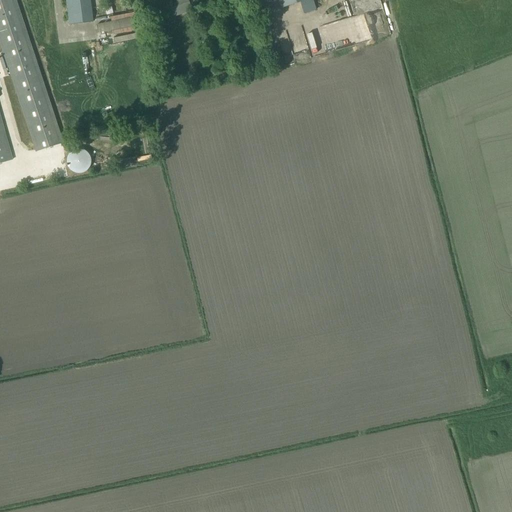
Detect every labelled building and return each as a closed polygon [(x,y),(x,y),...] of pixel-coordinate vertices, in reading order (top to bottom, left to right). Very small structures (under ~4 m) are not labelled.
[(0,0),(0,40),(37,152),(63,143),(15,0),(0,0)] [(66,0),(70,22),(80,21),(92,20),(89,0),(66,0)] [(126,0),(128,13),(135,12),(133,0),(126,0)] [(277,0),(280,10),(311,0),(277,0)] [(170,9),(172,18),(191,12),(188,3),(170,9)] [(97,25),(98,33),(137,26),(135,17),(97,25)] [(295,39),(296,80),(314,79),(313,64),(304,65),(303,39),(295,39)] [(0,163),(13,160),(0,113),(0,163)] [(71,171),(72,172),(73,173),(74,173),(75,174),(76,174),(77,174),(78,174),(79,174),(81,174),(83,174),(84,174),(85,173),(86,173),(86,172),(87,171),(88,171),(89,170),(90,169),(90,168),(91,167),(91,166),(91,165),(92,164),(92,163),(92,162),(92,161),(92,160),(91,159),(91,157),(91,156),(90,155),(89,154),(88,153),(87,152),(87,151),(85,150),(84,150),(83,150),(80,149),(79,149),(77,149),(76,150),(75,150),(74,150),(73,151),(72,151),(71,152),(70,153),(70,154),(69,155),(68,155),(68,156),(67,157),(67,159),(67,160),(67,161),(67,162),(67,163),(67,164),(67,165),(67,166),(68,167),(68,168),(69,169),(70,170),(70,171),(71,171)]
